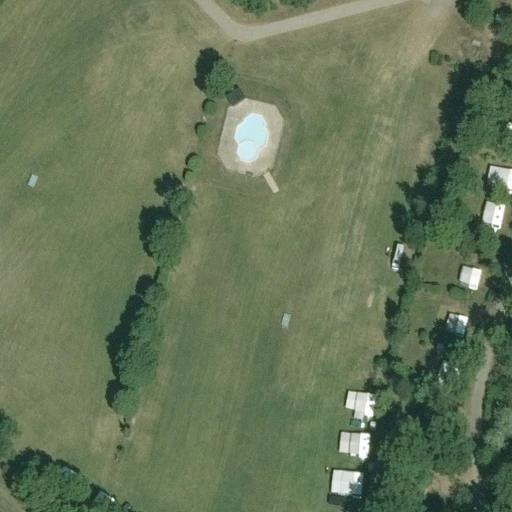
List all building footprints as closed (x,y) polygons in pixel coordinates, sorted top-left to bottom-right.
[(21,0),(20,2),(30,13),(44,0),(21,0)] [(187,78),(180,97),(204,106),(211,87),(187,78)] [(239,91),(225,100),(232,110),(246,101),(239,91)] [(440,91),(431,116),(455,125),(464,99),(440,91)] [(493,176),(493,190),(506,190),(506,176),(493,176)] [(511,210),(497,211),(498,238),(511,237),(511,210)] [(473,345),(480,322),(467,318),(460,342),(473,345)] [(400,329),(383,328),(382,354),(399,354),(400,329)] [(511,363),(501,361),(496,383),(511,386),(511,363)] [(365,398),(360,419),(382,424),(387,404),(365,398)] [(111,420),(103,440),(118,446),(127,426),(111,420)] [(438,475),(443,447),(365,433),(360,460),(438,475)] [(430,511),(433,495),(355,480),(350,506),(380,511),(430,511)]
